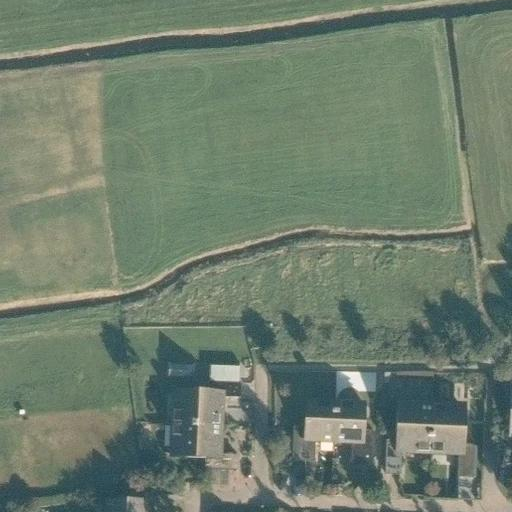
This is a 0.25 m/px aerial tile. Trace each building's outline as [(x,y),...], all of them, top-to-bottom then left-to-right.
[(175,425),(218,427),(219,398),(240,399),(241,385),(208,383),(207,397),(176,395),(175,425)] [(333,444),(335,404),(307,402),(305,430),(293,430),(292,462),(313,463),(314,443),(333,444)] [(335,404),(333,444),(353,444),(352,464),(373,465),(374,433),(361,433),(363,405),(335,404)] [(429,451),(431,408),(401,407),(400,443),(386,443),(385,476),(399,476),(400,450),(429,451)] [(431,408),(429,451),(457,452),(456,479),(472,479),(473,446),(459,446),(461,409),(431,408)] [(217,456),(218,427),(175,425),(173,455),(205,456),(204,470),(237,471),(238,457),(217,456)] [(154,466),(144,467),(145,476),(155,476),(154,466)] [(343,498),(344,487),(331,486),(330,497),(343,498)] [(127,505),(127,489),(100,488),(99,506),(110,507),(109,511),(142,511),(142,506),(127,505)]
